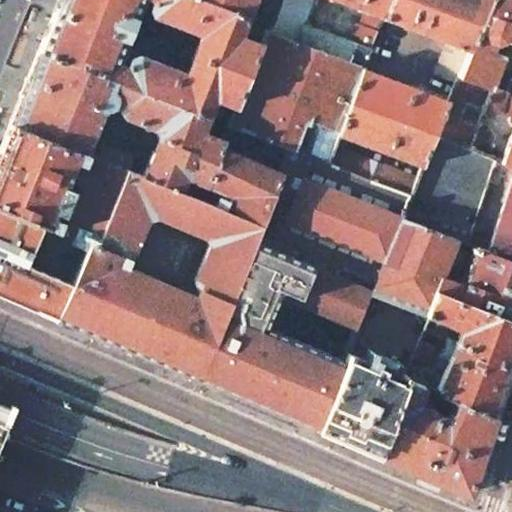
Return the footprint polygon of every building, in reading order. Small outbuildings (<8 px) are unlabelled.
[(58,0),(55,10),(39,50),(110,78),(116,62),(140,0),(58,0)] [(196,0),(151,0),(149,8),(151,14),(201,33),(185,73),(136,54),(129,57),(126,66),(116,62),(110,78),(128,85),(207,116),(227,123),(266,27),(262,26),(245,19),(215,7),(196,0)] [(217,0),(215,7),(245,19),(252,0),(217,0)] [(266,27),(227,123),(289,148),(329,163),(333,150),(339,135),(364,69),(371,49),(359,45),(304,25),(313,0),(279,0),(270,26),(267,25),(266,27)] [(264,0),(263,5),(269,7),(262,26),(266,27),(267,25),(270,26),(279,0),(264,0)] [(336,0),(383,18),(389,0),(336,0)] [(389,0),(383,18),(445,42),(468,50),(487,0),(389,0)] [(511,0),(487,0),(468,50),(458,74),(491,87),(503,56),(502,53),(491,49),(494,42),(501,39),(511,43),(511,0)] [(371,49),(378,32),(366,27),(359,45),(371,49)] [(468,50),(445,42),(432,74),(455,82),(458,74),(468,50)] [(10,122),(84,152),(103,107),(105,106),(107,106),(110,103),(120,107),(128,85),(110,78),(39,50),(21,93),(10,122)] [(448,101),(364,69),(339,135),(421,166),(434,135),(448,101)] [(491,87),(458,74),(455,82),(448,101),(434,135),(486,155),(492,137),(488,128),(492,115),(501,111),(502,109),(511,113),(511,94),(508,93),(491,87)] [(125,117),(154,128),(157,137),(142,175),(177,189),(183,174),(204,183),(222,137),(202,129),(207,116),(128,85),(120,107),(120,110),(120,112),(121,114),(123,116),(125,117)] [(84,152),(10,122),(0,146),(0,204),(47,224),(89,241),(96,243),(125,168),(99,158),(84,152)] [(196,378),(256,231),(289,148),(227,123),(222,137),(204,183),(198,197),(177,189),(142,175),(127,169),(125,168),(96,243),(89,241),(72,281),(56,318),(82,329),(132,350),(157,361),(196,378)] [(511,130),(501,160),(505,162),(511,164),(511,130)] [(486,155),(434,135),(421,166),(416,179),(410,195),(400,219),(452,238),(477,248),(480,238),(471,235),(494,166),(502,169),(505,162),(501,160),(486,155)] [(129,155),(107,147),(103,149),(99,158),(125,168),(127,169),(131,160),(129,155)] [(410,195),(329,163),(289,148),(256,231),(368,276),(373,287),(370,293),(423,314),(432,291),(452,238),(400,219),(410,195)] [(344,154),(333,150),(329,163),(410,195),(416,179),(345,150),(344,154)] [(511,173),(486,251),(511,261),(511,173)] [(47,224),(0,204),(0,294),(15,300),(56,318),(72,281),(52,273),(30,263),(35,252),(47,224)] [(89,241),(47,224),(35,252),(57,261),(52,273),(72,281),(89,241)] [(256,231),(196,378),(253,402),(316,429),(343,361),(265,330),(278,298),(280,292),(350,320),(347,326),(356,329),(365,306),(370,293),(373,287),(368,276),(256,231)] [(432,291),(511,321),(511,261),(486,251),(477,248),(452,238),(432,291)] [(440,393),(455,399),(493,415),(509,366),(511,358),(511,321),(432,291),(423,314),(428,315),(404,377),(440,393)] [(397,360),(367,347),(362,358),(392,371),(397,360)] [(362,358),(347,352),(343,361),(316,429),(350,443),(376,454),(404,377),(392,371),(362,358)] [(440,393),(404,377),(376,454),(413,470),(467,493),(481,451),(493,415),(455,399),(448,416),(437,412),(441,403),(436,401),(440,393)] [(0,438),(14,406),(0,399),(0,438)]
